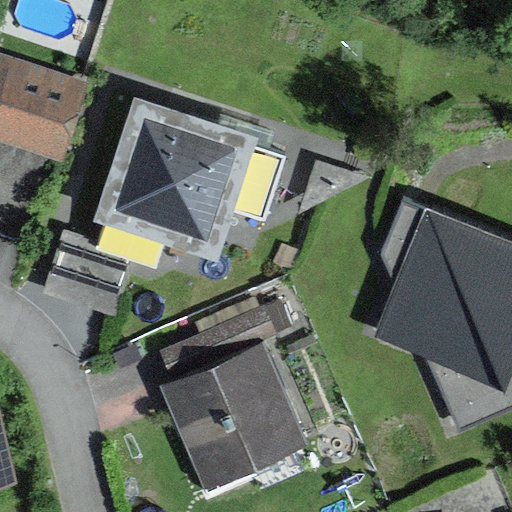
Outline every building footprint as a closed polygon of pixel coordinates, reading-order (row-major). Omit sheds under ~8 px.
[(88,80),(0,50),(0,145),(59,165),(88,80)] [(214,259),(258,137),(128,92),(85,213),(214,259)] [(511,244),(425,210),(422,217),(398,208),(378,258),(394,285),(372,341),(423,361),(460,429),(511,407),(511,244)] [(265,341),(153,389),(195,489),(308,441),(265,341)] [(0,499),(10,498),(0,450),(0,499)]
